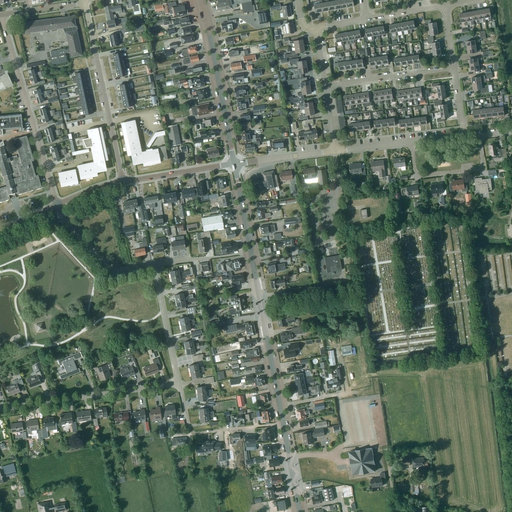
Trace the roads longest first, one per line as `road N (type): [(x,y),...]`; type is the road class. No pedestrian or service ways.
road 1 (tertiary): [(299,511),(234,163)]
road 2 (residential): [(57,204),(0,14)]
road 3 (residential): [(122,182),(84,2)]
road 4 (residential): [(0,409),(179,383)]
road 5 (tertiary): [(234,163),(200,0)]
road 6 (unclassified): [(334,151),(464,135)]
road 7 (residential): [(325,87),(454,67)]
road 8 (residential): [(57,204),(110,269),(155,264)]
road 9 (track): [(493,388),(511,509)]
road 10 (residential): [(179,383),(155,264)]
